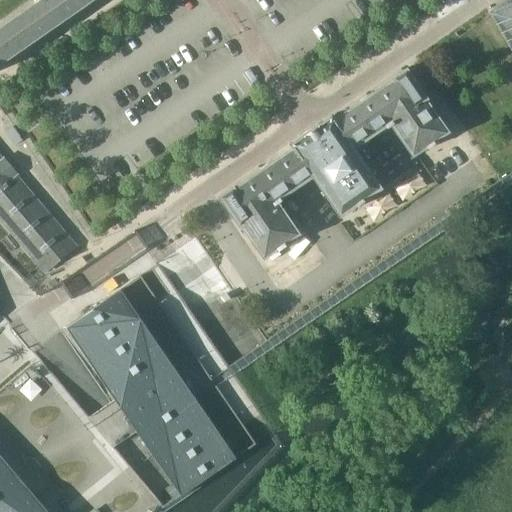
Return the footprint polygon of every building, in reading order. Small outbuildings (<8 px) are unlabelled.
[(40,0),(0,28),(0,64),(93,0),(40,0)] [(430,98),(408,66),(393,77),(394,78),(336,117),(336,115),(330,114),(330,116),(321,122),(320,122),(303,134),(295,140),(293,140),(292,146),(293,146),(236,185),(235,184),(219,195),(241,227),(243,226),(265,259),(302,233),(280,201),(286,196),(314,177),(342,217),(384,188),(357,148),(388,126),(389,127),(392,125),(414,157),(451,131),(429,99),(430,98)] [(0,219),(46,273),(79,246),(0,152),(0,219)] [(122,289),(67,327),(174,482),(166,487),(173,500),(237,457),(122,289)] [(483,340),(489,311),(472,308),(466,336),(483,340)] [(0,511),(50,511),(0,452),(0,511)]
